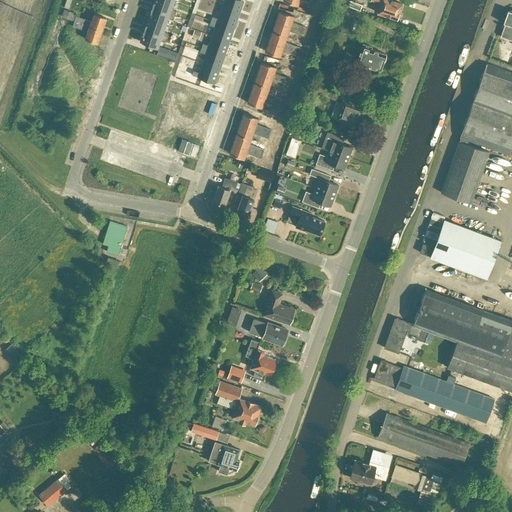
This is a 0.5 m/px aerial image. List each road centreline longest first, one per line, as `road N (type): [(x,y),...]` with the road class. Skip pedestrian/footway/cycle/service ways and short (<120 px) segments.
road 1 (tertiary): [(341,268),(437,0)]
road 2 (tertiary): [(243,507),(276,454),(341,268)]
road 3 (residential): [(267,0),(192,215)]
road 4 (residential): [(134,0),(67,192)]
road 5 (residential): [(341,268),(192,215)]
road 6 (unclassified): [(330,511),(340,448),(371,359)]
road 7 (residential): [(192,215),(67,192)]
